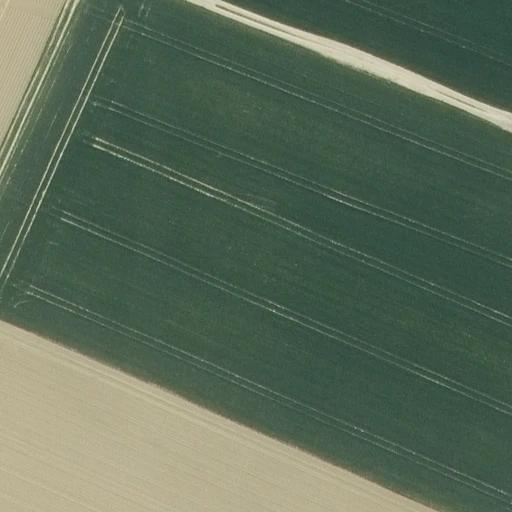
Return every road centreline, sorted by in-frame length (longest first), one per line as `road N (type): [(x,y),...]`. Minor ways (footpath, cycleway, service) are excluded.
road 1 (track): [(511,131),(186,0)]
road 2 (track): [(73,0),(0,166)]
